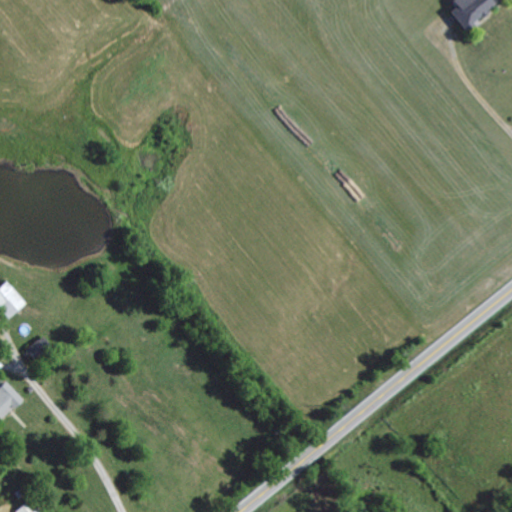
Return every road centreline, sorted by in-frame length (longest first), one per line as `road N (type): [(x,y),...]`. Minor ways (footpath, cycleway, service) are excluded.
road 1 (primary): [(297,467),(511,291)]
road 2 (residential): [(106,479),(0,326)]
